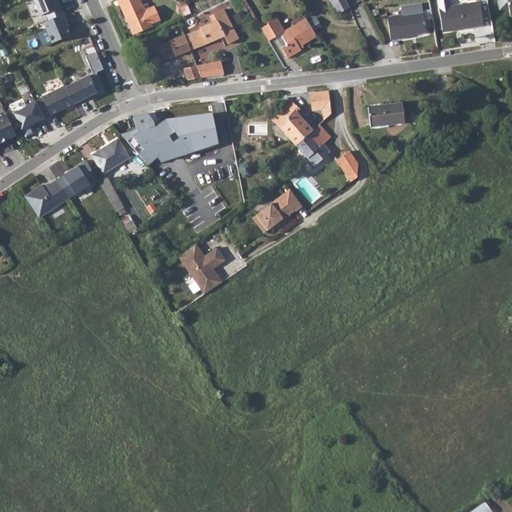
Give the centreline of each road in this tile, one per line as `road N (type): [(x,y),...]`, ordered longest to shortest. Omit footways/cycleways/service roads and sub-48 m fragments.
road 1 (residential): [(133,105),(511,53)]
road 2 (residential): [(0,188),(133,105)]
